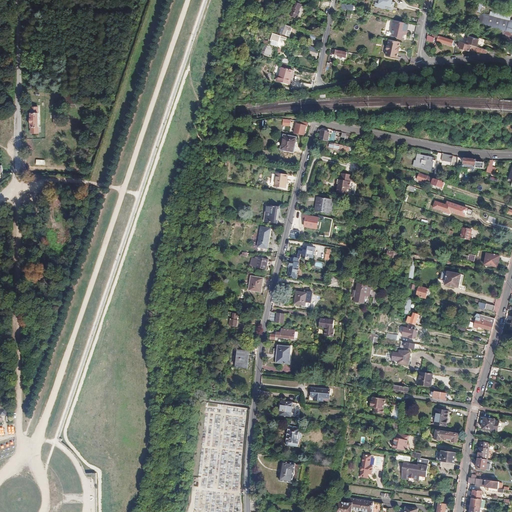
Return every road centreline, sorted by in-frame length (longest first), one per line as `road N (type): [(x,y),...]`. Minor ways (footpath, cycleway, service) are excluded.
road 1 (residential): [(511,154),(316,122),(263,334),(246,511)]
road 2 (unknown): [(99,511),(99,472),(65,429),(210,0)]
road 3 (residential): [(511,270),(459,511)]
road 4 (track): [(17,190),(18,0)]
